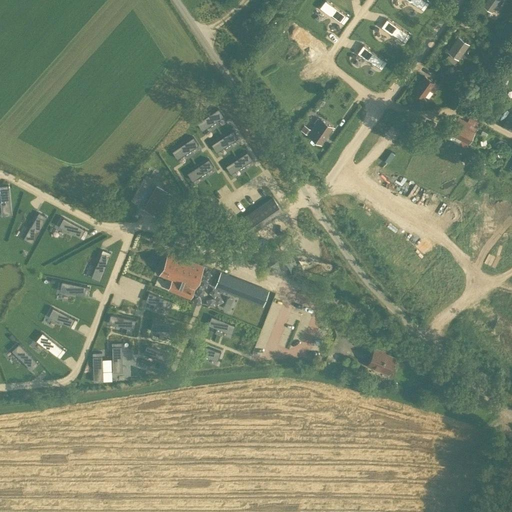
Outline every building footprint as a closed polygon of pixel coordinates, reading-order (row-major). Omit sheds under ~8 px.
[(325,0),(315,0),(314,3),(324,11),(325,10),(337,19),(343,12),(325,0)] [(423,0),(408,0),(420,8),(425,1),(423,0)] [(502,1),(500,0),(488,0),(489,0),(484,7),(491,12),(494,8),(496,9),(502,1)] [(384,16),(378,23),(389,31),(402,40),(407,32),(384,16)] [(455,47),(451,53),(458,59),(468,44),(459,37),(453,45),(455,47)] [(365,47),(360,55),(370,63),(371,62),(383,71),(389,64),(365,47)] [(425,76),(414,90),(423,97),(429,88),(434,92),(439,85),(434,81),(433,82),(425,76)] [(216,106),(195,121),(200,128),(208,123),(211,128),(217,124),(214,119),(222,114),(216,106)] [(511,112),(510,112),(502,126),(511,131),(511,112)] [(333,128),(333,127),(321,119),(310,136),(320,143),(332,127),(333,128)] [(451,133),(468,141),(473,131),(476,126),(467,121),(464,127),(456,123),(451,133)] [(300,130),(307,134),(311,128),(304,124),(300,130)] [(231,128),(210,142),(215,150),(223,145),(226,149),(232,146),(228,141),(236,136),(231,128)] [(192,136),(171,150),(176,158),(184,153),(187,157),(193,153),(189,149),(197,143),(192,136)] [(246,150),(224,164),(230,172),(238,166),(241,171),(246,167),(243,163),(251,157),(246,150)] [(207,157),(185,172),(191,180),(199,174),(202,179),(207,175),(204,170),(212,165),(207,157)] [(440,194),(435,169),(426,171),(429,185),(430,185),(432,195),(438,194),(439,195),(440,194)] [(145,173),(131,199),(139,203),(153,177),(145,173)] [(470,210),(482,185),(473,181),(466,196),(468,196),(463,206),(470,209),(469,209),(470,210)] [(386,189),(389,192),(395,184),(392,182),(386,189)] [(395,184),(389,192),(402,202),(403,201),(411,207),(415,202),(416,202),(416,201),(395,184)] [(0,206),(1,215),(11,214),(8,185),(0,186),(0,201),(0,202),(0,201),(0,206)] [(145,206),(149,208),(150,206),(162,213),(172,195),(156,186),(145,206)] [(272,197),(240,220),(249,233),(282,210),(272,197)] [(504,226),(511,215),(511,200),(503,212),(504,213),(498,221),(503,225),(504,226)] [(24,238),(33,242),(46,217),(38,213),(31,226),(30,226),(24,238)] [(83,238),(88,230),(63,217),(58,225),(67,231),(68,230),(83,238)] [(411,222),(385,226),(387,235),(400,233),(400,232),(411,230),(410,223),(411,223),(411,222)] [(432,244),(408,256),(412,265),(427,257),(426,256),(435,251),(432,245),(433,245),(432,244)] [(92,275),(101,279),(111,252),(102,249),(97,264),(96,263),(92,275)] [(168,251),(159,273),(173,278),(168,289),(191,298),(203,265),(168,251)] [(435,282),(440,290),(454,280),(453,279),(461,273),(457,267),(458,267),(457,266),(435,282)] [(215,286),(263,305),(268,290),(221,271),(215,286)] [(88,296),(90,287),(62,281),(60,291),(71,293),(71,292),(88,296)] [(440,290),(435,282),(432,284),(437,292),(440,290)] [(169,310),(172,301),(161,297),(162,296),(160,295),(160,296),(149,291),(145,300),(154,304),(152,309),(158,311),(160,306),(169,310)] [(73,328),(77,319),(52,306),(47,315),(57,320),(73,328)] [(132,335),(135,320),(110,315),(108,324),(122,327),(127,328),(125,334),(132,335)] [(234,334),(237,325),(213,316),(210,325),(219,328),(217,333),(223,336),(225,331),(234,334)] [(166,336),(174,338),(175,338),(177,329),(166,326),(164,325),(164,326),(152,323),(150,333),(159,335),(158,340),(165,341),(166,336)] [(65,349),(42,332),(36,339),(46,347),(47,347),(59,357),(65,349)] [(218,360),(222,351),(197,342),(194,351),(203,354),(201,360),(207,362),(209,357),(218,360)] [(31,370),(38,363),(18,343),(11,349),(18,357),(19,357),(31,370)] [(122,372),(121,343),(111,343),(113,372),(122,372)] [(166,355),(145,347),(142,356),(155,361),(160,363),(158,368),(161,369),(163,370),(164,370),(169,356),(168,356),(166,355)] [(377,368),(389,373),(395,357),(382,351),(382,350),(375,347),(367,364),(377,369),(377,368)] [(103,382),(102,353),(92,353),(94,383),(103,382)]
